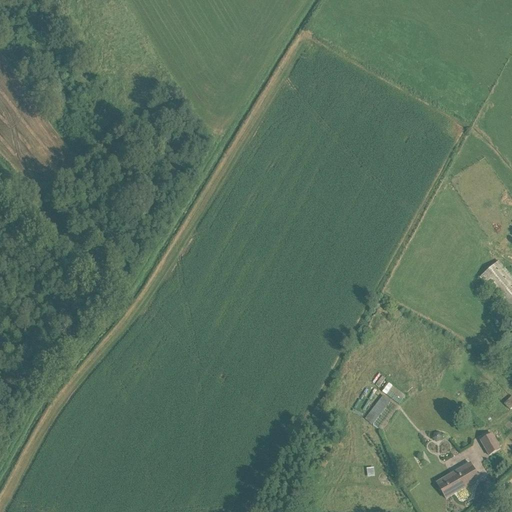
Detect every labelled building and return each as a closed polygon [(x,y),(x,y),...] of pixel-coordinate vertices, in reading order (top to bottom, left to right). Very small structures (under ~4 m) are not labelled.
[(511,278),(498,262),(479,279),(511,316),(511,278)] [(404,398),(388,385),(382,393),(398,406),(404,398)] [(390,403),(382,397),(368,416),(382,426),(396,408),(390,403)] [(500,450),(492,435),(479,442),(488,457),(500,450)] [(479,480),(469,464),(468,465),(436,483),(445,500),(479,480)]
